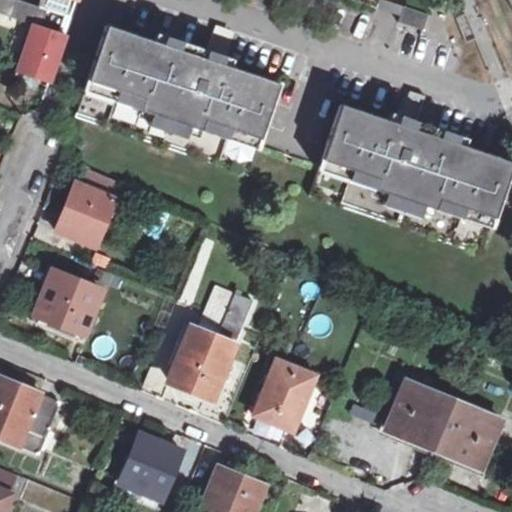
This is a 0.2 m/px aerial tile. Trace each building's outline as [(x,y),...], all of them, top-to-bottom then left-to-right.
[(0,0),(0,4),(40,17),(49,20),(54,5),(39,0),(0,0)] [(397,19),(420,28),(425,15),(401,6),(397,19)] [(49,20),(40,17),(24,66),(61,79),(77,29),(49,20)] [(112,20),(80,111),(186,147),(254,169),(285,78),(227,59),(210,53),(112,20)] [(213,45),(210,53),(227,59),(230,51),(213,45)] [(511,157),(416,126),(400,120),(343,101),(311,193),(485,251),(511,170),(511,157)] [(0,173),(9,150),(0,146),(0,173)] [(66,210),(58,228),(98,244),(118,196),(83,181),(70,212),(66,210)] [(39,317),(68,330),(70,326),(83,331),(88,333),(106,289),(59,269),(39,317)] [(315,278),(297,271),(290,293),(307,299),(315,278)] [(214,288),(197,331),(190,328),(167,383),(210,401),(234,346),(251,305),(214,288)] [(282,356),(258,412),(289,425),(301,397),(304,398),(316,370),(282,356)] [(0,376),(0,437),(42,455),(64,402),(0,376)] [(388,432),(439,452),(459,404),(408,383),(388,432)] [(459,404),(439,452),(484,470),(504,422),(459,404)] [(142,436),(122,483),(164,500),(183,454),(142,436)] [(0,462),(0,511),(15,511),(29,473),(0,462)] [(216,470),(198,511),(251,511),(262,489),(216,470)]
